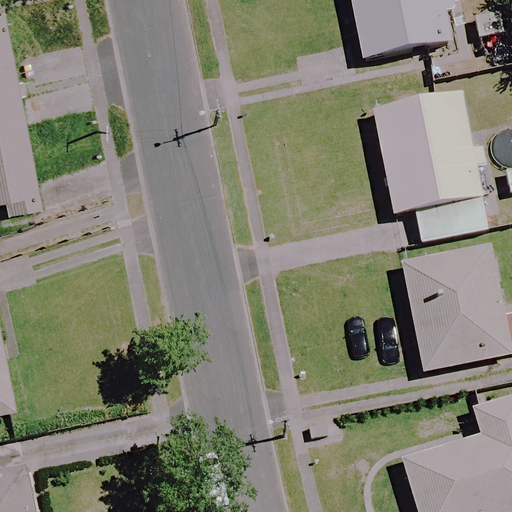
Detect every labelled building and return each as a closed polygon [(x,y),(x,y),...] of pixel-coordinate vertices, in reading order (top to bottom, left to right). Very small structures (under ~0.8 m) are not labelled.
[(449,50),(438,0),(346,0),(360,67),(449,50)] [(0,205),(30,200),(0,40),(0,205)] [(476,206),(457,102),(371,118),(390,222),(476,206)] [(511,313),(501,315),(487,252),(398,271),(421,380),(511,360),(511,313)] [(0,423),(12,421),(0,360),(0,423)] [(511,511),(511,401),(469,415),(478,443),(399,467),(412,511),(511,511)] [(0,511),(28,511),(23,478),(0,481),(0,511)]
